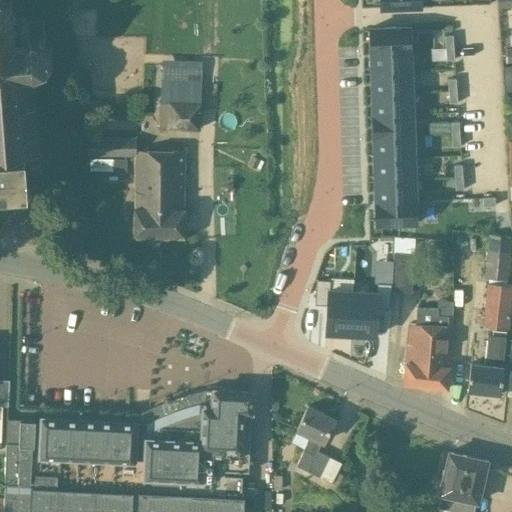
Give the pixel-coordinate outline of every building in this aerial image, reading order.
[(0,0),(0,190),(26,189),(25,171),(41,170),(39,155),(42,155),(41,135),(38,135),(33,75),(42,72),(49,61),(48,50),(43,43),(41,21),(27,22),(23,18),(14,19),(13,14),(9,4),(1,0),(0,0)] [(511,0),(496,0),(497,9),(511,8),(511,0)] [(410,49),(409,26),(370,28),(371,50),(410,49)] [(453,35),(445,36),(445,48),(453,47),(453,35)] [(453,47),(445,48),(446,60),(454,59),(453,47)] [(411,71),(410,49),(371,50),(372,72),(411,71)] [(199,80),(200,67),(164,66),(163,78),(199,80)] [(511,92),(511,66),(502,67),(504,93),(511,92)] [(412,92),(411,71),(372,72),(372,93),(412,92)] [(456,78),(448,79),(448,91),(456,90),(456,78)] [(456,90),(448,91),(449,103),(457,102),(456,90)] [(159,102),(158,127),(167,127),(167,129),(199,131),(200,103),(191,103),(191,93),(161,91),(161,102),(159,102)] [(412,114),(412,92),(372,93),(373,115),(412,114)] [(413,135),(412,114),(373,115),(374,137),(413,135)] [(459,121),(451,122),(451,134),(459,133),(459,121)] [(450,122),(428,122),(428,133),(450,132),(450,122)] [(459,133),(451,134),(452,146),(460,145),(459,133)] [(414,157),(413,135),(374,137),(374,158),(414,157)] [(133,236),(183,237),(184,151),(135,150),(135,137),(87,136),(87,156),(135,156),(135,208),(134,208),(133,236)] [(414,178),(414,157),(374,158),(375,180),(414,178)] [(462,165),(454,165),(455,177),(463,177),(462,165)] [(463,177),(455,177),(455,189),(463,189),(463,177)] [(415,200),(414,178),(375,180),(376,201),(415,200)] [(485,198),(473,198),(474,206),(486,206),(485,198)] [(338,199),(338,231),(361,231),(362,199),(338,199)] [(416,223),(415,200),(376,201),(376,224),(416,223)] [(483,278),(507,281),(511,235),(511,229),(489,227),(483,278)] [(392,291),(411,292),(414,236),(394,235),(392,291)] [(351,334),(353,291),(330,290),(330,280),(316,279),(315,304),(327,305),(326,332),(351,334)] [(376,335),(377,308),(390,308),(391,284),(377,283),(377,292),(353,291),(351,334),(376,335)] [(482,327),(509,330),(511,299),(511,285),(487,283),(486,285),(485,293),(482,327)] [(404,385),(448,389),(453,326),(453,316),(437,315),(437,309),(416,308),(415,323),(409,323),(404,385)] [(467,391),(500,395),(503,367),(502,367),(506,337),(487,335),(484,365),(470,364),(467,391)] [(18,444),(5,444),(1,511),(253,511),(254,506),(243,506),(243,498),(254,498),(254,486),(241,486),(242,471),(248,472),(252,391),(204,393),(203,402),(196,404),(189,406),(181,408),(174,411),(167,413),(160,416),(153,419),(147,423),(147,430),(141,430),(135,429),(136,422),(42,418),(41,424),(35,423),(35,421),(20,420),(18,444)] [(296,465),(316,476),(327,455),(317,450),(321,443),(322,443),(334,419),(308,406),(296,431),(309,437),(303,450),(296,465)] [(473,511),(476,502),(477,503),(486,462),(449,453),(440,494),(437,509),(452,511),(473,511)] [(300,477),(294,489),(322,503),(328,490),(300,477)]
